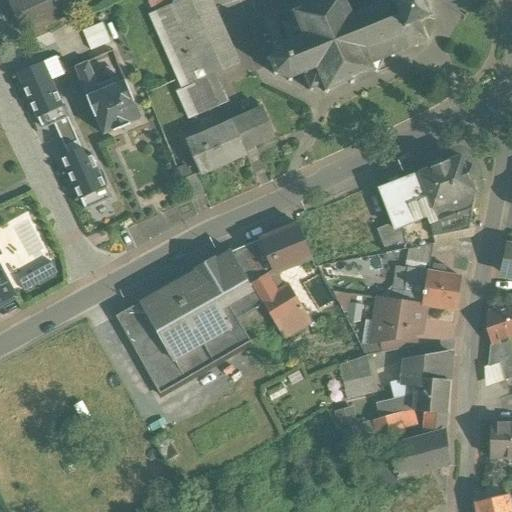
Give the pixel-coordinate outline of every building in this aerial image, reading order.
[(10,0),(15,10),(14,11),(24,34),(75,11),(70,0),(10,0)] [(169,0),(151,0),(146,2),(151,12),(171,3),(169,0)] [(214,76),(206,80),(205,78),(236,64),(207,0),(181,0),(147,15),(180,89),(174,92),(187,121),(218,107),(227,104),(214,76)] [(325,0),(318,3),(317,0),(313,0),(314,0),(315,4),(296,12),(290,10),(280,14),(279,10),(260,17),(260,16),(255,19),(257,24),(248,27),(258,52),(272,47),(270,52),(272,53),(270,59),(267,59),(266,63),(270,63),(274,72),(271,75),(274,77),(277,75),(287,78),(287,83),(291,83),(291,79),(303,74),(309,88),(307,93),(311,94),(312,90),(323,86),(325,91),(324,95),(327,96),(329,91),(348,83),(350,87),(353,86),(351,82),(370,74),(377,74),(382,60),(389,57),(390,61),(394,59),(393,56),(412,47),(416,49),(418,45),(424,43),(426,43),(427,41),(424,40),(418,24),(430,19),(427,11),(430,10),(426,0),(346,0),(344,1),(343,0),(325,0)] [(101,25),(82,33),(91,52),(110,44),(101,25)] [(38,119),(63,108),(43,63),(18,74),(38,119)] [(88,64),(74,69),(85,98),(100,93),(98,88),(88,64)] [(117,80),(98,88),(100,93),(85,98),(94,120),(96,119),(103,137),(140,123),(132,104),(134,104),(125,82),(119,85),(117,80)] [(38,119),(43,130),(54,125),(68,119),(63,108),(38,119)] [(242,118),(230,123),(243,151),(273,138),(261,110),(242,118)] [(78,141),(68,119),(54,125),(64,147),(78,141)] [(243,151),(230,123),(185,143),(199,176),(245,156),(243,151)] [(78,141),(64,147),(68,155),(82,148),(78,141)] [(68,155),(61,158),(81,200),(106,188),(90,155),(86,157),(82,148),(68,155)] [(459,157),(418,173),(418,175),(432,210),(473,194),(469,182),(475,179),(470,166),(464,169),(459,157)] [(418,175),(395,184),(394,181),(389,183),(390,186),(379,190),(390,218),(394,229),(400,227),(404,250),(407,249),(432,245),(433,244),(432,237),(429,219),(435,218),(432,210),(418,175)] [(203,196),(193,176),(179,183),(190,203),(203,196)] [(86,211),(111,199),(106,188),(81,200),(86,211)] [(473,194),(432,210),(435,218),(441,235),(467,230),(473,194)] [(137,225),(144,238),(171,225),(164,212),(137,225)] [(394,229),(390,218),(384,220),(386,226),(375,230),(384,254),(404,250),(400,227),(394,229)] [(435,218),(429,219),(432,237),(441,235),(435,218)] [(297,224),(258,240),(259,241),(273,276),(312,259),(297,224)] [(265,279),(273,276),(258,242),(246,247),(260,280),(264,277),(265,279)] [(432,245),(407,249),(403,267),(426,272),(432,245)] [(246,247),(231,252),(251,285),(260,280),(246,247)] [(511,247),(507,247),(501,275),(511,277),(511,247)] [(231,252),(204,267),(225,302),(251,285),(231,252)] [(18,281),(24,291),(57,273),(52,263),(18,281)] [(427,273),(396,266),(393,292),(403,293),(405,283),(425,286),(427,273)] [(204,267),(140,304),(173,361),(230,328),(217,307),(225,302),(204,267)] [(0,306),(16,298),(0,268),(0,306)] [(461,278),(427,273),(425,286),(424,293),(424,295),(422,306),(424,307),(456,312),(461,278)] [(287,285),(274,293),(265,279),(264,277),(260,280),(251,285),(261,302),(264,306),(276,325),(284,338),(309,323),(301,310),(302,310),(287,285)] [(261,302),(251,285),(225,302),(217,307),(230,328),(239,323),(236,318),(261,302)] [(339,304),(348,305),(346,322),(360,323),(362,305),(350,304),(350,300),(357,301),(357,296),(333,293),(339,304)] [(379,342),(415,335),(420,334),(424,307),(422,306),(379,300),(372,344),(379,342)] [(511,303),(488,313),(487,329),(492,344),(511,337),(511,303)] [(230,328),(173,361),(140,304),(116,318),(160,396),(250,342),(239,323),(230,328)] [(415,335),(379,342),(381,354),(418,347),(415,335)] [(511,337),(492,344),(490,366),(491,366),(499,363),(506,381),(511,379),(511,337)] [(450,354),(405,362),(403,384),(416,386),(417,379),(448,382),(450,354)] [(367,357),(341,366),(344,383),(371,379),(367,357)] [(371,379),(344,383),(347,398),(374,393),(371,379)] [(448,382),(417,379),(416,386),(415,399),(413,412),(427,413),(445,415),(448,382)] [(376,406),(380,420),(373,422),(377,437),(381,450),(405,444),(401,430),(417,426),(413,412),(415,399),(408,398),(376,406)] [(344,445),(377,437),(373,422),(356,427),(351,410),(336,414),(344,445)] [(445,415),(427,413),(424,439),(442,434),(445,415)] [(511,424),(491,424),(490,458),(511,458),(511,424)] [(405,444),(388,448),(397,479),(398,478),(411,475),(450,464),(442,434),(424,439),(405,444)] [(381,450),(371,453),(380,487),(399,482),(398,478),(397,479),(388,448),(381,450)] [(511,482),(503,485),(504,497),(506,496),(506,498),(511,495),(511,482)] [(210,483),(198,490),(206,505),(218,498),(210,483)] [(504,497),(475,504),(476,511),(509,511),(506,498),(506,496),(504,497)]
